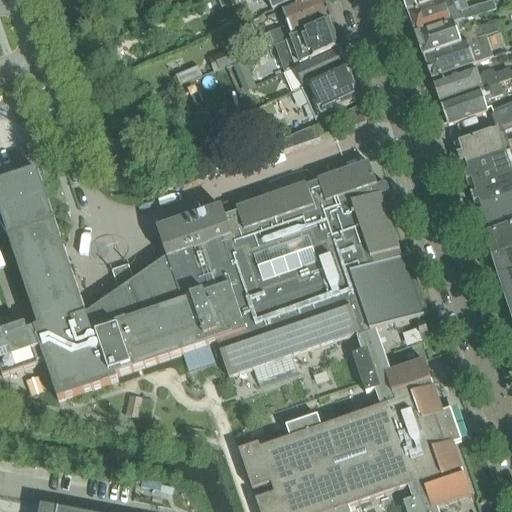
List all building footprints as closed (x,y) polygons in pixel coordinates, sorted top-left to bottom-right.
[(219,0),(223,8),(240,1),(239,0),(269,0),(274,12),(302,0),(219,0)] [(288,26),(270,34),(276,47),(323,28),(322,26),(331,22),(323,0),(312,0),(283,12),(288,26)] [(404,0),(405,3),(403,4),(407,15),(409,14),(409,15),(452,0),(404,0)] [(468,21),(497,12),(494,3),(480,7),(480,6),(468,11),(463,0),(455,0),(454,0),(452,0),(409,15),(417,38),(468,20),(468,21)] [(471,31),(468,21),(468,20),(417,38),(418,41),(416,41),(420,54),(423,53),(425,58),(477,40),(474,30),(471,31)] [(496,22),(475,29),(479,39),(486,37),(499,32),(496,22)] [(276,47),(285,74),(296,70),(296,69),(339,51),(336,44),(336,39),(337,38),(335,31),(330,28),(329,25),(323,28),(276,47)] [(433,81),(476,66),(494,59),(486,37),(479,39),(477,40),(425,58),(433,81)] [(239,50),(209,63),(214,74),(244,61),(239,50)] [(296,70),(285,74),(294,93),(304,90),(307,88),(308,89),(348,71),(348,70),(341,51),(340,51),(339,52),(339,51),(301,67),(296,69),(296,70)] [(245,62),(233,67),(240,84),(252,79),(245,62)] [(199,68),(178,76),(182,85),(202,76),(199,68)] [(495,74),(494,73),(491,71),(483,74),(481,77),(479,78),(477,71),(434,85),(441,106),(505,83),(511,80),(511,78),(509,69),(495,74)] [(359,102),(348,71),(308,89),(307,88),(304,90),(302,91),(316,121),(359,102)] [(441,106),(448,127),(488,114),(485,103),(504,96),(501,87),(506,85),(505,83),(441,106)] [(31,90),(0,100),(0,172),(14,168),(17,179),(31,175),(27,164),(52,155),(31,90)] [(349,131),(367,124),(361,108),(344,115),(347,126),(349,131)] [(511,109),(492,118),(497,132),(456,147),(457,150),(454,151),(459,164),(461,163),(464,170),(511,152),(511,142),(508,144),(502,142),(500,136),(511,131),(511,109)] [(275,145),(278,155),(321,140),(316,127),(275,145)] [(259,150),(286,139),(283,132),(256,143),(259,150)] [(470,189),(511,173),(511,170),(509,163),(511,162),(511,152),(464,170),(470,189)] [(438,511),(438,510),(472,498),(455,446),(462,444),(451,412),(443,414),(426,362),(391,374),(377,333),(426,316),(406,258),(403,259),(382,198),(388,196),(389,195),(390,193),(390,192),(390,191),(389,188),(388,188),(388,187),(387,186),(385,186),(384,186),(378,188),(370,165),(319,183),(319,184),(307,188),(307,187),(237,211),(238,215),(226,219),(223,209),(158,232),(168,260),(167,261),(135,283),(129,267),(113,272),(120,293),(87,316),(39,172),(31,175),(17,179),(7,183),(0,185),(0,222),(2,227),(5,232),(9,238),(39,330),(28,333),(26,327),(0,335),(0,306),(2,306),(0,298),(0,367),(4,380),(40,368),(39,364),(46,362),(59,403),(119,383),(118,379),(218,344),(230,380),(254,371),(293,358),(357,336),(363,353),(354,356),(367,395),(376,392),(382,409),(322,429),(318,417),(287,428),(291,440),(261,450),(260,446),(240,453),(254,492),(267,488),(271,497),(257,502),(260,511),(351,511),(350,509),(410,488),(414,501),(405,504),(407,511),(438,511)] [(511,173),(470,189),(477,209),(511,196),(511,173)] [(511,196),(477,209),(484,230),(502,224),(511,220),(511,196)] [(511,253),(511,228),(487,238),(494,260),(511,253)] [(511,253),(494,260),(501,279),(501,281),(511,276),(511,253)] [(511,276),(501,281),(508,301),(511,299),(511,276)] [(293,358),(254,371),(260,388),(298,375),(293,358)] [(131,398),(127,418),(140,421),(144,401),(131,398)]
